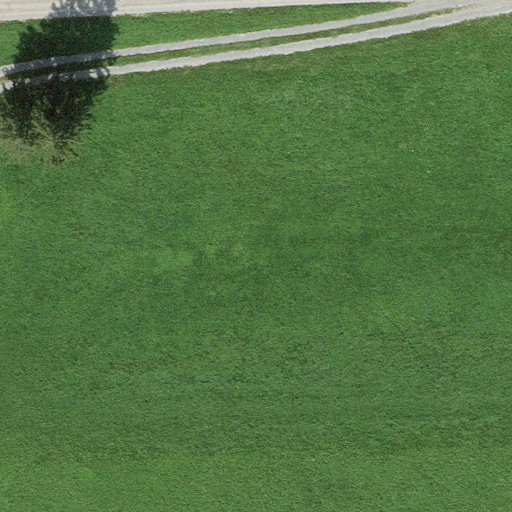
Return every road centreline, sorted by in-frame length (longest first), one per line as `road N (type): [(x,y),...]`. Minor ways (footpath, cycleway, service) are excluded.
road 1 (track): [(511,5),(369,36),(0,86)]
road 2 (track): [(177,0),(0,8)]
